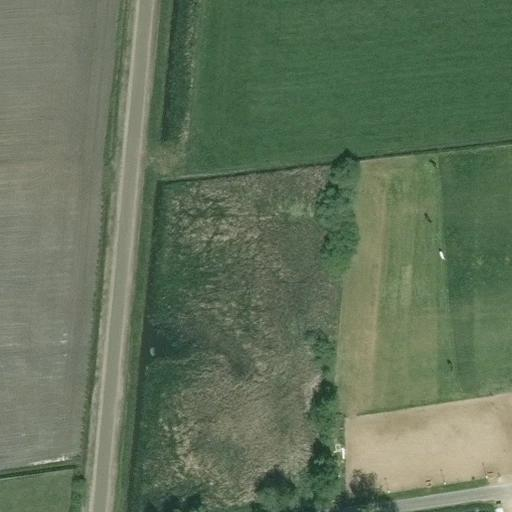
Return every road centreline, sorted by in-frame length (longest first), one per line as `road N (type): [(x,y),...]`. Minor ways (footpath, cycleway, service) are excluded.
road 1 (unclassified): [(100,511),(147,0)]
road 2 (unclassified): [(370,511),(511,490)]
